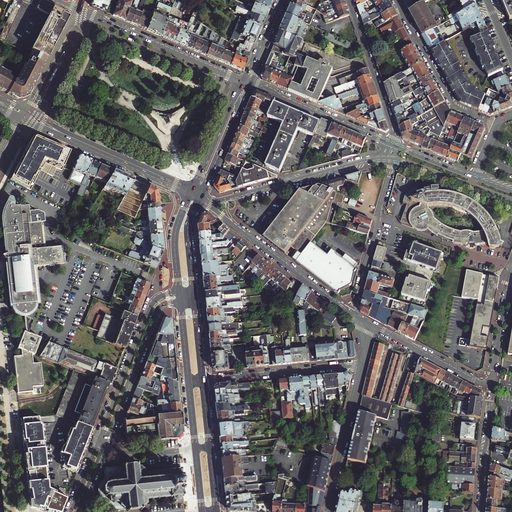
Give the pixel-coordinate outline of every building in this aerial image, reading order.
[(14,6),(15,3),(16,0),(8,0),(7,4),(6,5),(9,6),(6,13),(10,14),(14,6)] [(46,60),(54,46),(64,26),(68,18),(58,12),(60,8),(41,0),(39,0),(36,9),(49,15),(30,51),(31,52),(46,60)] [(91,6),(105,12),(109,0),(91,0),(90,3),(91,6)] [(124,21),(131,2),(131,0),(117,0),(112,16),(124,21)] [(124,21),(130,23),(139,0),(134,0),(133,3),(131,2),(124,21)] [(136,26),(142,11),(145,0),(139,0),(130,23),(136,26)] [(160,36),(168,17),(172,7),(157,0),(152,16),(146,30),(160,36)] [(173,6),(180,9),(183,4),(177,0),(175,0),(174,3),(173,6)] [(264,19),(268,10),(246,1),(246,2),(245,2),(244,4),(245,5),(244,6),(243,6),(242,4),(232,0),(230,0),(229,4),(234,6),(240,10),(264,19)] [(246,0),(246,1),(268,10),(272,0),(270,0),(246,0)] [(307,4),(297,0),(293,0),(292,4),(305,10),(307,4)] [(327,13),(328,14),(329,13),(328,11),(331,10),(347,5),(344,0),(342,0),(325,6),(327,13)] [(415,6),(411,0),(408,0),(404,2),(409,11),(414,8),(414,7),(415,6)] [(449,20),(456,17),(477,6),(474,0),(460,0),(459,1),(463,8),(447,16),(449,20)] [(511,0),(500,0),(504,8),(509,21),(511,22),(511,0)] [(393,9),(389,1),(378,7),(381,11),(376,13),(377,15),(375,16),(377,18),(393,9)] [(366,2),(357,6),(361,16),(370,11),(367,5),(368,5),(366,2)] [(424,3),(414,8),(409,11),(422,35),(433,29),(437,27),(424,3)] [(306,24),(310,25),(314,15),(305,10),(292,4),(287,15),(306,24)] [(348,10),(347,5),(331,10),(332,13),(329,13),(328,14),(328,15),(324,16),(324,18),(328,17),(348,10)] [(0,39),(2,41),(4,42),(20,9),(14,6),(10,14),(2,32),(0,35),(0,39)] [(261,27),(264,19),(240,10),(234,6),(233,10),(234,10),(234,11),(235,12),(244,16),(243,19),(261,27)] [(486,29),(477,6),(456,17),(457,20),(459,21),(463,31),(469,28),(479,32),(486,29)] [(361,16),(363,22),(375,15),(375,16),(377,15),(376,13),(381,11),(378,7),(377,7),(370,11),(361,16)] [(397,16),(393,9),(377,18),(379,21),(375,24),(377,27),(379,26),(381,25),(397,16)] [(350,16),(348,10),(328,17),(329,20),(334,19),(335,21),(350,16)] [(136,26),(146,30),(152,16),(147,14),(147,13),(142,11),(136,26)] [(280,31),(300,40),(306,24),(287,15),(280,31)] [(363,22),(364,25),(371,21),(377,18),(375,16),(375,15),(363,22)] [(403,27),(397,16),(381,25),(385,31),(391,27),(394,32),(403,27)] [(160,36),(179,44),(187,25),(168,17),(160,36)] [(179,44),(185,47),(191,32),(194,26),(191,25),(194,19),(191,18),(187,25),(179,44)] [(246,42),(253,45),(261,27),(243,19),(239,18),(230,39),(233,40),(236,41),(236,40),(237,38),(239,39),(242,40),(246,42)] [(373,25),(371,21),(364,25),(365,29),(373,25)] [(185,47),(192,49),(198,35),(202,25),(200,24),(197,31),(196,30),(195,34),(191,32),(185,47)] [(409,38),(403,27),(394,32),(394,33),(396,32),(401,42),(409,38)] [(192,49),(199,52),(205,38),(209,29),(207,28),(204,33),(203,33),(202,36),(198,35),(192,49)] [(441,44),(433,29),(422,35),(430,49),(441,44)] [(504,71),(486,29),(479,32),(480,36),(470,40),(478,58),(479,58),(481,63),(480,64),(483,70),(485,69),(489,78),(497,74),(504,71)] [(290,57),(297,60),(295,66),(298,67),(308,72),(301,88),(291,84),(289,91),(318,104),(325,101),(320,99),(332,70),(328,68),(329,65),(329,64),(328,62),(326,62),(324,61),(322,62),(320,62),(320,63),(319,63),(318,64),(296,54),(299,47),(301,48),(303,42),(299,40),(280,31),(274,45),(284,50),(283,53),(290,57)] [(324,31),(321,38),(348,49),(351,42),(350,43),(324,31)] [(199,52),(205,55),(215,33),(213,32),(211,36),(210,36),(209,40),(205,38),(199,52)] [(205,55),(212,58),(218,44),(215,42),(218,35),(215,33),(205,55)] [(212,58),(218,61),(224,46),(222,45),(224,39),(223,38),(221,37),(218,44),(212,58)] [(423,62),(409,38),(401,42),(405,49),(400,52),(410,69),(423,62)] [(218,61),(229,66),(236,51),(228,48),(230,43),(227,41),(224,46),(218,61)] [(461,104),(479,111),(482,104),(483,102),(484,99),(485,96),(476,92),(477,89),(472,87),(447,41),(441,44),(430,49),(461,104)] [(244,51),(249,53),(253,45),(246,42),(244,46),(240,44),(238,48),(239,48),(241,50),(242,50),(244,51)] [(282,54),(283,53),(284,50),(274,45),(272,50),(282,54)] [(229,66),(237,69),(244,51),(242,50),(241,50),(240,53),(236,51),(229,66)] [(237,69),(242,71),(249,53),(244,51),(237,69)] [(7,81),(7,82),(29,93),(40,73),(39,72),(42,66),(43,67),(47,60),(46,60),(31,52),(28,58),(27,58),(23,64),(24,65),(15,82),(9,78),(7,81)] [(271,83),(275,71),(279,63),(272,60),(275,54),(271,52),(261,76),(263,80),(271,83)] [(290,57),(288,63),(295,66),(297,60),(290,57)] [(433,81),(423,62),(410,69),(402,74),(404,77),(405,76),(406,78),(400,81),(397,82),(400,91),(406,89),(409,94),(413,92),(414,93),(420,88),(433,81)] [(9,78),(7,77),(10,72),(0,66),(0,78),(7,82),(7,81),(9,78)] [(295,66),(290,78),(283,75),(278,86),(289,91),(291,84),(292,84),(298,67),(295,66)] [(353,82),(371,76),(368,69),(350,75),(353,82)] [(275,71),(271,83),(278,86),(283,75),(275,71)] [(498,92),(502,90),(510,87),(504,71),(497,74),(499,79),(491,82),(493,85),(494,86),(495,86),(498,92)] [(384,84),(391,105),(407,96),(409,94),(406,89),(400,91),(397,82),(400,81),(406,78),(405,76),(404,77),(402,74),(384,84)] [(347,84),(341,86),(333,89),(335,93),(340,92),(339,90),(341,90),(342,93),(350,91),(349,88),(354,86),(355,90),(373,84),(371,76),(353,82),(347,84)] [(28,96),(29,93),(7,82),(0,78),(0,90),(1,91),(1,90),(6,93),(6,94),(16,99),(28,96)] [(339,80),(341,86),(347,84),(345,78),(339,80)] [(439,92),(433,81),(420,88),(414,93),(419,103),(420,103),(439,92)] [(364,101),(378,97),(373,84),(355,90),(338,96),(340,100),(354,95),(355,95),(356,95),(357,96),(359,95),(359,94),(362,93),(364,101)] [(502,90),(504,95),(507,97),(511,94),(511,90),(510,87),(502,90)] [(252,97),(262,102),(265,103),(266,101),(268,102),(268,103),(270,104),(269,105),(272,106),(274,103),(275,99),(257,92),(254,93),(252,97)] [(445,102),(439,92),(420,103),(419,103),(424,113),(445,102)] [(391,105),(393,111),(406,103),(404,100),(409,98),(407,96),(391,105)] [(499,105),(501,111),(507,109),(504,101),(495,97),(495,100),(485,96),(484,99),(487,100),(499,105)] [(252,97),(250,102),(260,106),(261,104),(262,105),(268,108),(267,109),(270,110),(272,106),(269,105),(265,103),(262,102),(252,97)] [(336,97),(325,101),(318,104),(336,111),(343,109),(341,104),(340,100),(338,101),(336,97)] [(380,104),(378,97),(364,101),(362,102),(363,105),(356,107),(357,112),(360,111),(380,104)] [(393,111),(395,117),(409,109),(408,107),(415,103),(413,99),(406,103),(393,111)] [(493,109),(495,114),(501,111),(499,105),(487,100),(486,103),(483,102),(482,104),(493,109)] [(250,102),(248,107),(258,111),(260,106),(250,102)] [(448,108),(445,102),(424,113),(421,115),(423,119),(423,120),(425,119),(426,122),(438,115),(440,120),(428,126),(430,129),(431,130),(430,132),(431,133),(434,134),(440,136),(442,132),(451,112),(448,108)] [(269,112),(268,115),(267,116),(284,124),(265,166),(279,172),(298,129),(314,136),(320,123),(274,103),(272,106),(270,111),(269,112)] [(424,113),(419,103),(409,109),(395,117),(398,127),(417,117),(418,116),(418,117),(421,115),(424,113)] [(355,104),(343,109),(336,111),(347,116),(357,112),(356,107),(355,104)] [(383,111),(380,104),(360,111),(361,113),(362,113),(362,114),(363,113),(367,112),(368,116),(370,115),(383,111)] [(482,104),(479,111),(491,116),(495,114),(493,109),(482,104)] [(164,114),(151,109),(150,112),(157,115),(164,119),(166,121),(167,124),(169,126),(172,124),(171,120),(174,116),(186,107),(183,106),(171,113),(164,114)] [(248,107),(246,111),(256,116),(256,115),(258,111),(248,107)] [(256,116),(246,111),(244,116),(254,121),(254,120),(259,122),(261,123),(262,121),(265,122),(267,118),(265,118),(264,119),(263,118),(256,115),(256,116)] [(357,112),(347,116),(357,120),(361,118),(360,115),(362,114),(362,113),(361,113),(360,111),(357,112)] [(386,121),(383,111),(370,115),(370,117),(371,118),(371,119),(370,119),(370,121),(372,121),(371,119),(376,118),(378,122),(378,123),(386,121)] [(457,115),(451,112),(442,132),(443,132),(444,131),(445,132),(448,126),(452,128),(457,115)] [(464,118),(457,115),(452,128),(448,137),(449,138),(448,142),(453,144),(454,143),(455,140),(451,139),(456,127),(460,129),(464,118)] [(254,121),(244,116),(242,121),(252,125),(252,124),(256,126),(257,127),(257,125),(259,126),(259,127),(262,129),(262,127),(263,126),(258,124),(259,122),(254,120),(254,121)] [(398,127),(401,136),(412,132),(415,126),(413,124),(417,122),(420,121),(417,117),(398,127)] [(474,122),(464,118),(460,129),(458,133),(465,137),(464,138),(460,146),(464,147),(465,144),(467,139),(469,134),(474,122)] [(321,119),(320,123),(314,136),(309,147),(323,153),(323,152),(329,139),(326,138),(332,123),(321,119)] [(260,132),(260,131),(255,129),(256,126),(252,124),(252,125),(242,121),(240,126),(259,134),(260,132)] [(370,121),(368,125),(387,133),(389,130),(386,121),(378,123),(378,122),(377,121),(372,121),(370,121)] [(402,139),(410,142),(414,133),(414,132),(414,131),(415,129),(423,124),(422,122),(421,122),(418,123),(417,122),(413,124),(415,126),(412,132),(401,136),(402,139)] [(426,122),(423,124),(415,129),(414,131),(414,132),(416,133),(417,131),(418,130),(421,132),(422,130),(428,126),(426,122)] [(484,126),(474,122),(469,134),(477,138),(478,134),(482,136),(485,130),(484,126)] [(344,128),(332,123),(326,138),(329,139),(333,141),(327,155),(331,157),(335,148),(337,143),(344,128)] [(256,141),(259,134),(240,126),(237,133),(256,141)] [(347,130),(344,128),(337,143),(340,145),(341,143),(342,143),(347,130)] [(416,144),(422,147),(426,138),(425,137),(430,132),(431,130),(430,129),(429,131),(428,130),(426,132),(422,130),(421,132),(420,134),(419,134),(416,144)] [(343,151),(346,151),(354,133),(347,130),(342,143),(341,143),(340,145),(337,143),(335,148),(342,151),(343,151)] [(410,142),(416,144),(419,134),(420,134),(421,132),(418,130),(417,131),(416,133),(414,132),(414,133),(410,142)] [(422,148),(428,150),(432,140),(431,140),(429,139),(431,133),(430,132),(425,137),(426,138),(422,147),(422,148)] [(237,133),(235,138),(248,144),(249,142),(254,144),(256,141),(237,133)] [(360,136),(354,133),(346,151),(348,151),(349,152),(350,152),(351,153),(351,152),(351,151),(352,151),(353,151),(354,149),(360,136)] [(428,150),(433,153),(438,142),(435,141),(436,138),(439,139),(440,136),(434,134),(431,140),(432,140),(428,150)] [(479,144),(482,136),(478,134),(477,138),(469,134),(467,139),(479,144)] [(366,139),(360,136),(354,149),(360,152),(366,139)] [(30,137),(6,181),(22,190),(25,184),(34,189),(44,169),(57,175),(61,166),(67,154),(30,137)] [(248,144),(235,138),(233,144),(246,150),(247,147),(252,149),(253,147),(248,144)] [(477,148),(479,144),(467,139),(465,144),(477,148)] [(433,153),(438,155),(442,144),(438,142),(433,153)] [(457,163),(461,154),(463,149),(464,147),(460,146),(454,143),(453,144),(451,148),(447,158),(457,163)] [(246,150),(233,144),(231,149),(240,153),(245,155),(246,153),(248,154),(247,156),(249,157),(251,152),(246,150)] [(438,155),(442,157),(447,146),(442,144),(438,155)] [(474,154),(477,148),(465,144),(464,147),(463,149),(474,154)] [(442,157),(447,158),(451,148),(447,146),(442,157)] [(338,160),(342,159),(342,152),(343,151),(342,151),(335,148),(331,157),(338,160)] [(239,155),(240,153),(231,149),(229,154),(246,162),(248,159),(239,155)] [(472,159),(474,154),(463,149),(461,154),(472,159)] [(343,151),(342,152),(342,159),(356,155),(355,155),(352,153),(351,153),(350,152),(349,152),(348,151),(346,151),(343,151)] [(246,162),(229,154),(228,154),(225,161),(226,161),(236,166),(243,169),(246,162)] [(80,187),(81,185),(91,161),(79,155),(78,156),(72,170),(67,180),(80,187)] [(87,175),(95,178),(100,165),(91,161),(81,185),(85,186),(88,179),(88,178),(87,177),(86,177),(87,175)] [(95,178),(106,183),(114,171),(100,165),(95,178)] [(260,182),(269,179),(268,171),(253,165),(254,169),(247,171),(243,169),(239,178),(237,183),(238,188),(260,182)] [(239,178),(243,169),(236,166),(232,175),(239,178)] [(108,189),(124,196),(133,179),(114,171),(106,183),(102,189),(107,192),(108,189)] [(232,175),(222,171),(219,178),(228,182),(229,179),(230,180),(230,181),(232,181),(233,181),(237,183),(239,178),(232,175)] [(346,180),(358,185),(362,173),(342,178),(346,180)] [(228,182),(219,178),(215,186),(215,188),(216,190),(219,192),(220,193),(232,190),(230,185),(230,183),(228,182)] [(319,185),(338,193),(339,189),(339,188),(344,186),(346,180),(342,178),(319,185)] [(135,218),(138,211),(140,206),(149,186),(133,179),(124,196),(117,210),(135,218)] [(267,232),(264,238),(287,256),(290,253),(288,252),(291,247),(298,253),(293,259),(297,262),(297,263),(337,294),(340,291),(351,285),(354,273),(354,272),(356,270),(354,268),(357,264),(345,255),(342,259),(331,250),(327,256),(311,243),(327,223),(332,224),(338,205),(336,204),(337,203),(343,204),(345,196),(338,193),(319,185),(300,190),(299,191),(295,196),(267,232)] [(149,186),(140,206),(158,204),(157,190),(149,186)] [(488,242),(489,247),(491,248),(492,248),(494,248),(496,248),(496,246),(501,245),(501,244),(500,238),(498,233),(496,228),(493,223),(491,220),(490,218),(485,212),(479,207),(478,206),(476,204),(472,202),(468,200),(466,199),(465,199),(464,198),(460,197),(459,197),(451,195),(446,194),(442,193),(441,193),(439,193),(433,193),(431,193),(429,193),(428,194),(427,194),(418,187),(416,187),(414,188),(412,189),(411,190),(409,191),(408,192),(407,194),(405,196),(404,198),(404,200),(403,203),(407,204),(400,222),(402,224),(412,228),(413,227),(415,229),(416,229),(418,230),(420,231),(423,231),(424,230),(426,230),(427,229),(428,229),(428,230),(429,230),(430,231),(431,232),(432,233),(433,233),(434,234),(436,235),(437,236),(438,234),(441,235),(445,237),(445,238),(446,238),(447,238),(449,239),(450,239),(451,239),(452,240),(454,240),(453,243),(454,243),(455,243),(456,244),(458,244),(459,244),(461,244),(462,244),(464,245),(465,246),(466,247),(467,247),(468,247),(468,246),(469,246),(470,245),(470,244),(474,243),(475,243),(475,245),(478,245),(479,245),(482,244),(484,244),(485,244),(486,243),(488,242)] [(264,229),(267,232),(295,196),(291,194),(264,229)] [(18,205),(12,206),(12,203),(14,203),(13,199),(13,198),(12,197),(11,197),(10,197),(10,198),(9,199),(6,204),(5,208),(3,211),(3,215),(2,218),(3,222),(2,222),(2,229),(4,229),(5,240),(4,240),(4,246),(5,246),(6,252),(8,252),(8,253),(4,254),(4,255),(2,256),(4,259),(7,259),(7,263),(5,263),(10,307),(12,307),(12,309),(13,310),(13,312),(14,313),(16,314),(17,315),(19,316),(21,317),(23,317),(22,310),(26,310),(27,317),(29,316),(31,315),(33,314),(34,312),(35,310),(36,308),(36,307),(36,304),(39,304),(35,266),(64,263),(63,256),(63,253),(62,246),(46,248),(44,248),(42,225),(41,221),(35,222),(31,222),(30,213),(29,204),(18,205)] [(356,207),(359,201),(354,199),(351,198),(349,204),(356,207)] [(159,208),(146,210),(147,220),(138,221),(137,221),(136,222),(135,222),(135,223),(135,225),(141,224),(141,223),(142,223),(142,224),(148,224),(147,223),(160,222),(159,208)] [(201,217),(198,226),(210,225),(215,224),(217,222),(209,215),(208,214),(207,214),(206,214),(204,214),(203,216),(201,217)] [(346,229),(368,235),(370,227),(361,224),(359,221),(354,218),(352,224),(354,225),(354,227),(347,225),(346,229)] [(363,218),(361,224),(370,227),(372,221),(363,218)] [(162,235),(160,222),(147,223),(148,224),(148,231),(145,231),(146,237),(162,235)] [(198,226),(199,234),(211,233),(210,225),(198,226)] [(223,226),(219,231),(222,234),(225,236),(229,231),(229,230),(223,226)] [(163,249),(162,235),(146,237),(145,231),(137,232),(137,239),(163,249)] [(200,241),(201,249),(217,248),(226,246),(229,243),(235,237),(229,231),(225,236),(228,239),(226,242),(216,243),(216,240),(200,241)] [(199,234),(200,241),(216,240),(222,239),(225,236),(222,234),(221,235),(216,236),(215,232),(211,233),(199,234)] [(238,239),(235,237),(229,243),(232,246),(233,245),(238,239)] [(150,266),(155,268),(163,249),(137,239),(135,238),(133,242),(135,244),(142,247),(139,255),(131,252),(129,253),(127,258),(147,265),(150,266)] [(246,246),(238,239),(233,245),(232,246),(235,249),(233,251),(238,255),(246,246)] [(443,255),(411,243),(404,260),(436,272),(443,255)] [(374,260),(372,267),(380,269),(382,262),(383,263),(388,249),(383,248),(378,246),(376,245),(372,260),(374,260)] [(201,249),(202,257),(217,255),(229,254),(228,250),(217,251),(217,248),(201,249)] [(202,257),(202,264),(218,262),(217,255),(202,257)] [(258,255),(250,266),(253,269),(262,259),(258,255)] [(266,262),(262,259),(253,269),(257,272),(266,262)] [(268,260),(266,262),(257,272),(255,275),(259,278),(263,273),(270,265),(272,263),(268,260)] [(202,264),(204,279),(228,276),(228,270),(229,269),(229,267),(227,265),(219,266),(219,262),(218,262),(202,264)] [(273,268),(270,265),(263,273),(265,275),(260,281),(258,279),(255,282),(259,285),(263,280),(266,277),(273,268)] [(277,272),(273,268),(266,277),(268,279),(265,282),(263,280),(259,285),(264,287),(266,285),(271,279),(277,272)] [(482,274),(467,271),(462,298),(475,300),(478,301),(471,340),(467,340),(465,346),(469,347),(469,348),(484,350),(486,351),(488,340),(492,317),(495,304),(498,283),(499,279),(482,274)] [(282,275),(277,272),(271,279),(273,281),(268,287),(266,285),(264,287),(269,290),(270,289),(274,284),(282,275)] [(395,280),(370,273),(367,281),(380,285),(396,290),(398,282),(395,280)] [(286,279),(282,275),(274,284),(276,286),(273,290),(270,289),(269,290),(274,293),(277,290),(280,287),(286,279)] [(204,279),(205,286),(222,284),(221,281),(233,280),(233,276),(228,276),(204,279)] [(403,295),(425,301),(428,290),(430,291),(433,282),(409,276),(409,279),(407,279),(403,295)] [(144,282),(136,279),(134,285),(147,290),(149,284),(144,282)] [(291,283),(286,279),(280,287),(283,289),(280,293),(277,290),(274,293),(283,298),(289,286),(291,283)] [(293,279),(291,283),(289,286),(298,293),(301,289),(303,287),(293,279)] [(367,281),(365,291),(389,298),(391,294),(378,290),(380,285),(367,281)] [(205,286),(205,294),(239,290),(239,286),(222,288),(222,284),(205,286)] [(144,297),(147,290),(134,285),(131,291),(144,297)] [(311,293),(303,287),(301,289),(298,293),(293,302),(302,308),(311,293)] [(205,294),(206,301),(223,300),(222,296),(240,294),(239,290),(205,294)] [(142,303),(144,297),(131,291),(129,297),(142,303)] [(389,298),(365,291),(362,300),(370,303),(373,304),(372,306),(372,308),(375,309),(375,310),(378,311),(379,311),(381,306),(396,311),(405,314),(414,317),(424,320),(428,310),(389,298)] [(325,304),(311,293),(302,308),(301,310),(304,310),(305,315),(308,314),(307,310),(310,306),(320,313),(325,304)] [(140,309),(142,303),(129,297),(127,304),(130,305),(140,309)] [(206,301),(207,312),(238,308),(243,307),(242,303),(240,303),(239,300),(241,300),(242,300),(244,300),(245,299),(245,297),(223,300),(206,301)] [(371,309),(366,306),(361,303),(359,308),(361,311),(369,316),(371,309)] [(137,317),(140,309),(130,305),(126,313),(137,317)] [(369,316),(387,326),(396,311),(381,306),(379,311),(378,311),(375,310),(375,309),(372,308),(371,309),(369,316)] [(238,308),(207,312),(208,319),(225,317),(224,314),(235,313),(235,311),(239,311),(238,308)] [(299,336),(304,335),(307,335),(305,315),(304,310),(301,310),(298,311),(299,324),(297,324),(299,336)] [(387,326),(397,331),(398,328),(399,329),(399,327),(398,326),(405,314),(396,311),(387,326)] [(133,325),(137,317),(126,313),(123,312),(119,320),(123,321),(133,325)] [(96,338),(102,340),(111,316),(105,314),(104,317),(98,332),(96,338)] [(397,331),(404,335),(414,317),(405,314),(398,326),(399,327),(399,329),(398,328),(397,331)] [(92,329),(98,332),(104,317),(98,315),(92,329)] [(208,319),(209,327),(232,324),(231,317),(225,317),(208,319)] [(414,317),(404,335),(414,341),(415,339),(424,320),(414,317)] [(163,318),(157,334),(162,336),(172,335),(171,319),(163,318)] [(124,349),(133,325),(123,321),(113,345),(124,349)] [(209,327),(210,334),(237,331),(239,331),(238,328),(236,328),(236,324),(232,324),(209,327)] [(33,335),(24,331),(17,348),(21,350),(22,356),(14,357),(18,393),(32,392),(32,387),(43,386),(40,363),(32,364),(31,354),(33,355),(40,338),(33,335)] [(210,334),(210,341),(228,339),(228,336),(238,335),(237,331),(210,334)] [(155,375),(159,376),(177,383),(172,335),(162,336),(157,334),(143,370),(155,375)] [(262,347),(254,348),(256,367),(269,366),(267,343),(266,335),(261,336),(262,347)] [(274,335),(266,335),(267,343),(274,342),(274,335)] [(286,348),(283,348),(285,365),(292,364),(291,350),(289,337),(288,337),(288,339),(287,339),(285,341),(286,348)] [(210,341),(211,348),(224,347),(224,343),(229,343),(229,339),(228,339),(210,341)] [(317,345),(316,345),(317,361),(337,359),(337,354),(344,354),(343,342),(342,343),(341,342),(339,342),(338,343),(322,344),(321,343),(317,344),(317,345)] [(78,372),(88,375),(108,383),(110,384),(117,369),(69,351),(47,343),(39,357),(73,370),(78,372)] [(308,346),(308,349),(309,362),(317,361),(316,345),(308,346)] [(211,348),(212,355),(223,354),(223,350),(224,350),(225,351),(227,351),(228,354),(231,353),(230,346),(224,347),(211,348)] [(271,349),(273,366),(285,365),(283,348),(283,346),(272,348),(271,349)] [(245,349),(247,368),(256,367),(254,348),(245,349)] [(347,349),(348,358),(354,357),(356,355),(356,348),(347,349)] [(308,349),(295,350),(296,363),(309,362),(308,349)] [(223,354),(212,355),(213,369),(216,371),(229,370),(228,354),(223,354)] [(437,380),(442,370),(420,359),(418,361),(414,374),(435,385),(435,384),(437,380)] [(155,375),(143,370),(140,377),(159,384),(159,381),(155,379),(155,375)] [(442,383),(447,373),(442,370),(437,380),(438,381),(437,385),(435,384),(435,385),(439,387),(440,386),(442,383)] [(444,390),(446,385),(451,375),(447,373),(442,383),(443,383),(441,387),(440,386),(439,387),(444,390)] [(339,394),(339,392),(337,374),(324,376),(325,395),(339,394)] [(341,386),(346,386),(345,374),(337,374),(339,392),(342,392),(341,386)] [(78,377),(76,377),(71,375),(56,415),(62,417),(78,377)] [(88,375),(71,420),(76,422),(89,427),(91,428),(93,423),(91,422),(104,388),(106,389),(108,383),(88,375)] [(450,393),(452,388),(457,379),(451,375),(446,385),(448,386),(446,391),(450,393)] [(157,405),(161,404),(179,403),(177,383),(159,376),(159,378),(159,379),(159,381),(159,384),(158,391),(162,391),(163,401),(157,401),(157,405)] [(313,407),(320,406),(317,376),(310,377),(311,393),(313,407)] [(326,406),(325,395),(324,376),(317,376),(320,406),(326,406)] [(158,395),(158,391),(159,384),(140,377),(136,388),(143,390),(158,395)] [(308,393),(311,393),(310,377),(303,378),(305,405),(306,409),(310,409),(308,393)] [(301,405),(305,405),(303,378),(290,379),(292,400),(298,400),(299,401),(299,404),(301,405)] [(294,420),(292,400),(290,379),(279,380),(280,388),(281,398),(287,397),(288,403),(282,404),(283,412),(283,421),(294,420)] [(452,388),(459,392),(464,382),(457,379),(452,388)] [(463,394),(468,384),(464,382),(459,392),(457,394),(458,395),(460,393),(463,395),(463,394)] [(218,386),(215,389),(217,398),(239,396),(238,390),(250,389),(249,383),(218,386)] [(468,398),(470,394),(474,387),(468,384),(463,394),(468,396),(467,398),(468,398)] [(482,391),(474,387),(470,394),(477,399),(483,400),(483,395),(482,391)] [(140,400),(143,390),(136,388),(132,398),(140,400)] [(241,396),(239,396),(217,398),(217,406),(236,404),(241,403),(241,396)] [(362,396),(359,412),(374,416),(377,417),(387,420),(392,404),(390,404),(385,402),(380,401),(378,400),(374,399),(371,398),(362,396)] [(464,402),(462,415),(476,417),(480,418),(483,400),(477,399),(468,398),(467,398),(462,397),(461,401),(464,402)] [(157,407),(140,400),(132,398),(130,404),(145,410),(153,410),(153,414),(157,414),(157,407)] [(161,404),(162,415),(180,413),(179,403),(161,404)] [(145,413),(145,410),(130,404),(127,412),(134,415),(137,416),(138,413),(143,415),(144,412),(145,413)] [(236,408),(236,404),(217,406),(218,413),(247,411),(249,411),(249,407),(248,406),(239,407),(238,408),(236,408)] [(247,413),(247,411),(218,413),(218,420),(235,418),(235,416),(246,415),(246,413),(247,413)] [(272,422),(283,421),(283,412),(271,413),(272,422)] [(374,416),(359,412),(358,415),(347,460),(363,464),(365,456),(366,457),(368,449),(367,449),(368,444),(370,445),(372,435),(370,434),(371,430),(373,430),(374,422),(373,421),(374,419),(374,416)] [(409,412),(402,412),(401,432),(398,432),(396,438),(401,440),(408,440),(409,412)] [(124,420),(126,443),(170,439),(170,428),(182,426),(180,413),(162,415),(157,415),(156,415),(156,417),(132,419),(124,420)] [(476,417),(462,415),(462,424),(458,424),(457,431),(461,432),(460,439),(474,440),(475,428),(476,417)] [(40,416),(21,418),(28,483),(32,506),(61,511),(67,497),(47,490),(40,416)] [(89,427),(76,422),(75,425),(74,429),(72,428),(62,454),(69,456),(66,466),(75,470),(90,431),(91,428),(89,427)] [(251,423),(241,424),(219,426),(220,438),(243,436),(244,435),(244,432),(242,432),(242,430),(244,430),(246,431),(248,431),(249,429),(249,427),(251,427),(251,423)] [(170,428),(170,439),(177,438),(182,433),(182,426),(170,428)] [(509,433),(493,428),(491,441),(505,442),(505,437),(504,437),(505,435),(508,436),(509,433)] [(246,436),(243,436),(220,438),(221,445),(247,442),(246,436)] [(278,441),(276,447),(290,451),(290,449),(286,448),(287,443),(278,441)] [(249,442),(247,442),(221,445),(222,452),(240,450),(240,446),(249,446),(249,442)] [(322,449),(321,454),(333,456),(335,447),(331,446),(324,444),(322,448),(323,448),(323,450),(322,449)] [(394,445),(387,444),(385,451),(407,456),(407,448),(394,445)] [(511,449),(511,451),(496,446),(494,453),(509,457),(508,460),(511,461),(511,449)] [(467,448),(467,453),(467,456),(476,456),(477,449),(473,449),(467,448)] [(246,450),(240,450),(222,452),(223,459),(239,458),(239,454),(246,453),(246,450)] [(436,457),(432,456),(431,461),(446,462),(449,463),(455,463),(476,465),(476,456),(467,456),(467,453),(443,451),(442,458),(436,458),(436,457)] [(321,454),(320,459),(331,462),(333,456),(321,454)] [(248,457),(239,458),(223,459),(223,468),(224,474),(242,472),(242,466),(242,464),(249,464),(248,457)] [(306,486),(310,487),(324,492),(325,489),(331,462),(320,459),(313,457),(307,483),(306,486)] [(107,502),(107,508),(111,511),(126,509),(127,510),(141,509),(141,506),(144,505),(147,502),(147,498),(173,496),(173,498),(175,501),(179,501),(180,498),(181,495),(183,494),(183,486),(182,486),(180,477),(182,477),(181,468),(178,469),(178,466),(175,464),(172,464),(169,466),(170,470),(144,472),(143,469),(141,467),(137,467),(136,463),(106,468),(104,472),(104,479),(100,483),(98,487),(98,491),(99,495),(103,499),(105,499),(107,502)] [(511,471),(491,465),(490,467),(491,467),(489,472),(494,473),(501,475),(502,472),(506,473),(511,475),(511,471)] [(444,484),(456,485),(474,487),(475,469),(455,468),(449,467),(445,467),(444,484)] [(249,471),(242,472),(224,474),(225,480),(250,478),(249,471)] [(511,478),(501,475),(494,473),(493,478),(504,481),(504,479),(506,479),(505,480),(511,481),(511,478)] [(505,482),(504,481),(493,478),(489,476),(488,489),(503,491),(503,485),(505,485),(505,482)] [(257,477),(250,478),(225,480),(225,488),(250,485),(258,485),(257,477)] [(278,483),(265,484),(266,494),(275,493),(278,483)] [(251,495),(250,485),(225,488),(227,498),(251,495)] [(374,502),(374,505),(373,511),(381,511),(383,489),(384,485),(379,485),(379,499),(380,500),(380,502),(374,502)] [(474,487),(456,485),(456,489),(463,490),(463,493),(474,494),(474,487)] [(308,503),(307,511),(320,511),(324,492),(310,487),(308,503)] [(388,489),(383,489),(381,511),(390,511),(391,506),(388,505),(388,489)] [(509,491),(503,491),(488,489),(487,499),(497,500),(502,500),(502,492),(504,492),(505,493),(508,493),(509,491)] [(340,492),(335,511),(355,511),(359,499),(361,500),(362,495),(361,493),(350,490),(348,492),(348,494),(340,492)] [(254,495),(251,495),(227,498),(227,506),(255,503),(254,495)] [(274,497),(274,501),(272,511),(281,511),(282,504),(282,502),(276,502),(277,497),(274,497)] [(496,505),(497,500),(487,499),(486,508),(496,509),(497,505),(496,505)] [(411,502),(404,502),(403,511),(428,511),(429,507),(422,507),(423,501),(421,500),(417,500),(416,501),(416,502),(412,502),(411,502)] [(391,501),(391,506),(390,511),(403,511),(404,502),(391,501)] [(255,503),(227,506),(229,510),(231,511),(235,511),(268,511),(267,502),(255,503)] [(303,505),(296,505),(295,511),(307,511),(308,503),(303,503),(303,505)] [(429,503),(429,507),(428,511),(442,511),(443,510),(443,504),(429,503)]
